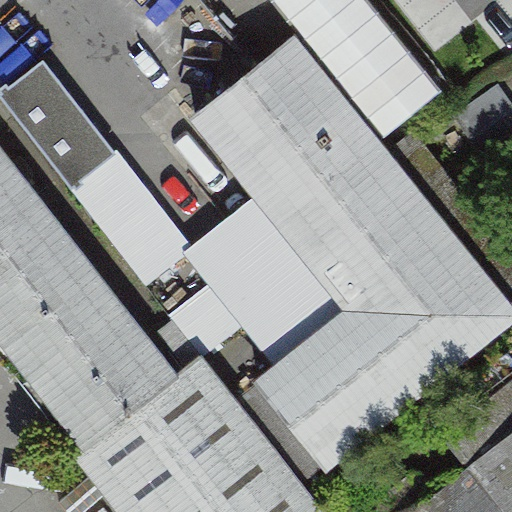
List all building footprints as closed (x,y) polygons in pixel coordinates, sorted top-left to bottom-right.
[(262,382),(328,464),(511,317),(511,311),(294,39),(198,116),(353,309),(262,382)] [(73,187),(117,154),(45,62),(2,96),(73,187)] [(511,100),(501,83),(453,114),(485,163),(511,145),(511,100)] [(0,330),(89,445),(176,377),(0,150),(0,330)] [(73,187),(177,322),(204,356),(248,323),(117,154),(73,187)] [(77,454),(122,511),(325,511),(204,356),(177,322),(163,333),(189,367),(176,377),(89,445),(77,454)] [(511,511),(511,388),(448,439),(471,468),(430,501),(411,477),(367,511),(511,511)]
